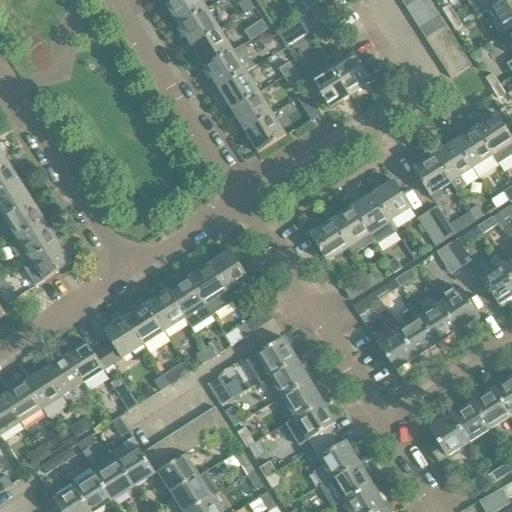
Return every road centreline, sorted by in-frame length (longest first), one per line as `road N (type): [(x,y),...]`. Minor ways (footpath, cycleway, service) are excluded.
road 1 (residential): [(243,203),(429,82),(377,0)]
road 2 (residential): [(383,425),(243,203)]
road 3 (residential): [(243,203),(115,0)]
road 4 (residential): [(127,271),(9,89)]
road 5 (residential): [(0,354),(127,271)]
road 6 (residential): [(383,425),(511,346)]
road 7 (residential): [(127,271),(243,203)]
